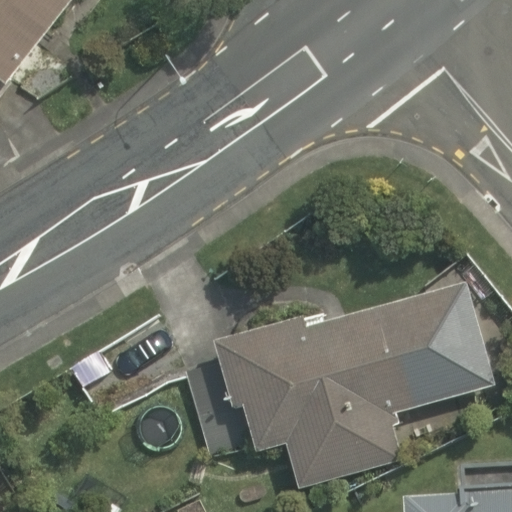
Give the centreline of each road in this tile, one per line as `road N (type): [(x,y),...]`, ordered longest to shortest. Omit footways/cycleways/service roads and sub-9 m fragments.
road 1 (tertiary): [(393,2),(150,178),(0,269)]
road 2 (residential): [(511,142),(393,2)]
